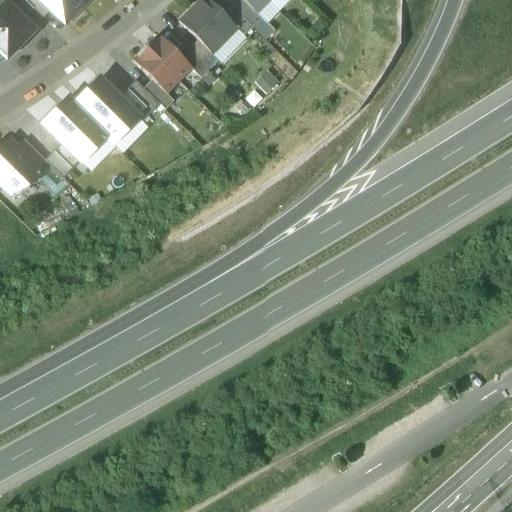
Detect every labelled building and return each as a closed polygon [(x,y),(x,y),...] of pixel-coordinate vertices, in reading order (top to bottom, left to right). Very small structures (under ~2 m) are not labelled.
[(8,0),(5,4),(22,20),(32,10),(22,0),(8,0)] [(42,20),(51,11),(39,0),(22,0),(32,10),(42,20)] [(39,0),(51,11),(65,25),(89,0),(39,0)] [(222,16),(205,0),(199,0),(198,2),(190,10),(224,44),(237,31),(222,16)] [(268,3),(265,0),(239,0),(241,2),(256,16),(268,3)] [(256,16),(241,2),(233,10),(252,28),(260,20),(256,16)] [(5,4),(0,8),(0,54),(3,58),(6,60),(33,32),(22,20),(5,4)] [(252,28),(233,10),(231,7),(222,16),(237,31),(243,37),(252,28)] [(224,44),(190,10),(177,23),(197,42),(212,56),(224,44)] [(176,55),(157,36),(152,41),(144,49),(178,83),(191,70),(176,55)] [(212,56),(197,42),(189,50),(209,71),(218,62),(212,56)] [(189,50),(185,47),(176,55),(191,70),(200,80),(209,71),(189,50)] [(178,83),(144,49),(136,57),(131,62),(151,81),(166,95),(178,83)] [(268,73),(256,81),(265,95),(277,87),(268,73)] [(118,100),(99,81),(74,107),(106,137),(114,145),(138,119),(118,100)] [(166,95),(151,81),(142,90),(159,106),(164,111),(173,102),(166,95)] [(135,82),(118,100),(138,119),(142,123),(159,106),(142,90),(135,82)] [(68,100),(43,126),(61,144),(80,162),(81,163),(106,137),(74,107),(68,100)] [(23,142),(15,150),(40,174),(48,166),(44,162),(23,142)] [(15,150),(8,143),(0,151),(0,184),(11,195),(34,184),(42,176),(40,174),(15,150)] [(61,144),(44,162),(48,166),(63,180),(80,162),(61,144)]
